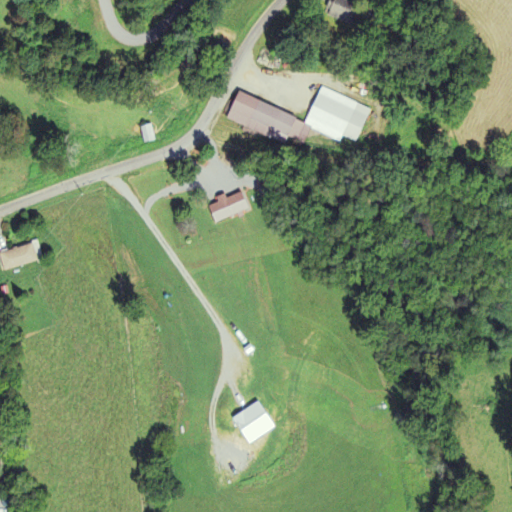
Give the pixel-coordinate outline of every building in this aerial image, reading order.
[(347,23),(355,8),(341,0),(334,0),(327,12),(347,23)] [(237,94),(226,121),(269,137),(272,131),(304,144),(309,129),(341,141),(343,137),(358,143),(371,108),(319,88),(307,120),(237,94)] [(154,141),(152,126),(143,127),(146,142),(154,141)] [(248,208),(238,190),(208,206),(217,224),(248,208)] [(35,242),(0,253),(0,257),(5,272),(41,260),(35,242)]
